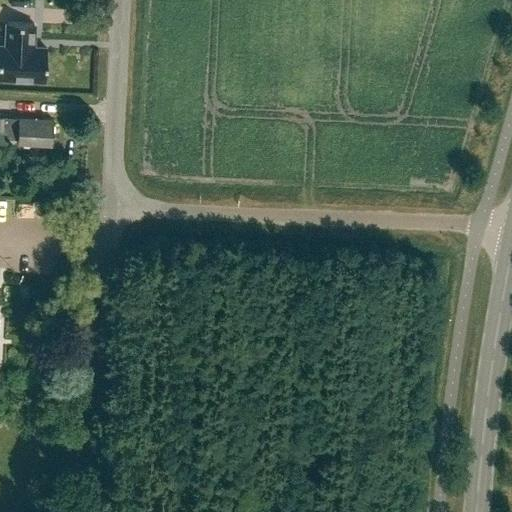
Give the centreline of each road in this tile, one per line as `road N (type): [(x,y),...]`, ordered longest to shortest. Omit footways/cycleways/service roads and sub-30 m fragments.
road 1 (unclassified): [(511,231),(176,213),(111,195)]
road 2 (residential): [(81,511),(99,439),(111,195)]
road 3 (secondary): [(476,511),(511,249)]
road 4 (residential): [(111,195),(120,0)]
